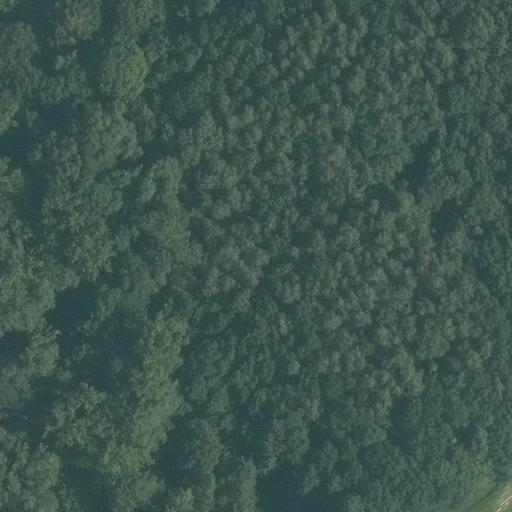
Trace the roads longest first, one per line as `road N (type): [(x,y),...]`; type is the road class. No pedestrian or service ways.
road 1 (track): [(511,75),(183,408)]
road 2 (track): [(274,511),(123,326)]
road 3 (track): [(95,511),(190,414)]
